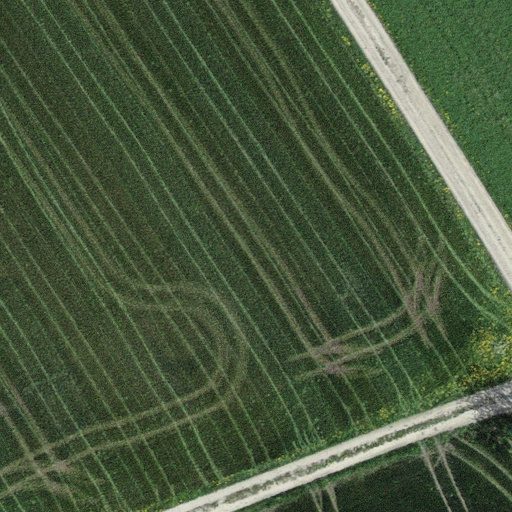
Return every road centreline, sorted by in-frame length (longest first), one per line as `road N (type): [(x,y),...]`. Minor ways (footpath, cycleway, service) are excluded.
road 1 (track): [(330,0),(511,281)]
road 2 (track): [(203,511),(494,401),(511,401)]
